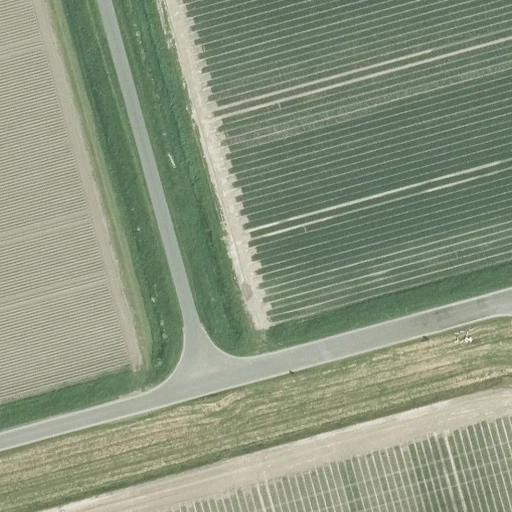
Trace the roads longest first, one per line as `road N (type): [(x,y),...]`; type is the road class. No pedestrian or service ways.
road 1 (unclassified): [(203,384),(98,0)]
road 2 (unclassified): [(511,304),(203,384)]
road 3 (unclassified): [(203,384),(0,440)]
